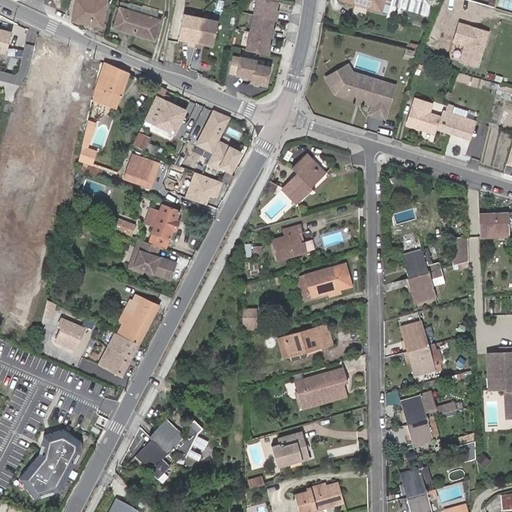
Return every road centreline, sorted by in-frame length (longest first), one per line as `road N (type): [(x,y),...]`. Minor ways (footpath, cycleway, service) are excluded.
road 1 (secondary): [(279,117),(72,511)]
road 2 (residential): [(377,511),(371,144)]
road 3 (residential): [(279,117),(32,19)]
road 4 (residential): [(371,144),(511,188)]
road 5 (secondary): [(310,0),(279,117)]
